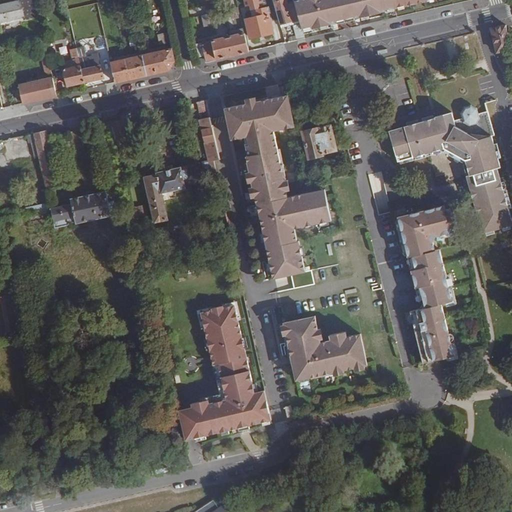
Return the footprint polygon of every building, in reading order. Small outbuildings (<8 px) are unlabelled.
[(35,0),(27,0),(0,6),(0,22),(24,17),(25,20),(39,16),(35,0)] [(246,20),(250,39),(274,33),(267,7),(261,9),(260,4),(264,2),(263,0),(244,0),(247,7),(251,6),(254,18),(246,20)] [(273,0),(280,24),(293,21),(289,7),(296,4),(295,3),(294,0),(273,0)] [(301,23),(303,30),(314,28),(314,30),(332,25),(332,24),(361,16),(361,18),(381,13),(381,11),(395,8),(393,0),(305,0),(295,3),(296,4),(301,23)] [(393,0),(395,8),(398,8),(415,4),(433,0),(393,0)] [(233,19),(241,17),(238,8),(231,9),(233,19)] [(212,15),(202,16),(205,26),(214,24),(212,15)] [(294,25),(298,40),(305,39),(303,30),(301,23),(294,25)] [(495,58),(511,54),(504,27),(489,30),(495,58)] [(111,30),(103,32),(107,47),(114,45),(111,30)] [(206,62),(249,52),(245,33),(196,44),(199,57),(205,56),(206,62)] [(165,34),(158,35),(161,45),(167,43),(165,34)] [(52,73),(44,39),(38,40),(46,75),(52,73)] [(80,61),(77,49),(70,50),(72,60),(62,62),(67,86),(84,82),(80,61)] [(174,61),(171,50),(155,53),(159,73),(169,70),(174,61)] [(133,58),(137,77),(159,73),(155,53),(133,58)] [(110,63),(115,83),(137,77),(133,58),(110,63)] [(80,61),(84,82),(104,78),(100,61),(90,63),(89,59),(80,61)] [(345,81),(343,70),(332,73),(335,84),(345,81)] [(19,86),(23,104),(57,96),(53,78),(19,86)] [(250,101),(226,107),(233,138),(244,136),(252,172),(249,173),(251,181),(254,180),(255,187),(252,187),(254,195),(257,195),(259,202),(289,195),(280,155),(283,154),(282,147),(279,147),(274,128),(295,123),(288,93),(257,100),(256,97),(249,99),(250,101)] [(390,131),(398,160),(445,147),(466,159),(470,175),(466,176),(482,233),(511,224),(511,221),(496,167),(500,166),(491,136),(494,135),(488,112),(478,114),(476,109),(471,105),(464,107),(461,112),(463,119),(454,121),(452,113),(390,131)] [(209,162),(214,161),(220,160),(211,117),(200,119),(209,162)] [(122,120),(110,122),(114,141),(126,138),(122,120)] [(336,149),(331,125),(318,128),(317,127),(305,130),(311,155),(313,157),(314,160),(316,161),(320,161),(322,159),(321,155),(323,152),(336,149)] [(34,134),(35,139),(48,136),(47,131),(34,134)] [(48,136),(35,139),(46,188),(58,185),(48,136)] [(398,160),(400,163),(429,155),(443,151),(461,162),(465,176),(466,176),(470,175),(466,159),(445,147),(398,160)] [(191,179),(189,166),(182,167),(157,172),(157,174),(145,177),(155,222),(167,219),(161,192),(185,187),(185,186),(187,186),(187,184),(190,183),(190,179),(191,179)] [(326,188),(307,192),(289,195),(259,202),(258,202),(268,247),(265,248),(268,258),(271,257),(272,264),(269,265),(272,274),(274,273),(275,277),(306,271),(302,256),(305,255),(303,245),(300,246),(296,226),(304,224),(304,227),(314,225),(313,222),(319,221),(320,224),(329,221),(329,219),(332,218),(326,188)] [(51,209),(53,219),(55,227),(70,224),(70,222),(77,220),(78,222),(111,215),(111,213),(116,212),(114,201),(109,202),(106,192),(72,199),(74,204),(51,209)] [(28,225),(53,219),(51,209),(50,202),(24,207),(28,225)] [(420,348),(423,362),(437,359),(447,356),(455,354),(449,333),(442,302),(446,301),(453,300),(446,274),(440,248),(435,249),(434,241),(437,235),(441,234),(456,230),(459,230),(453,207),(446,209),(444,204),(398,216),(399,217),(408,254),(408,256),(412,255),(415,268),(412,269),(414,276),(417,275),(420,285),(422,293),(424,301),(419,307),(410,310),(411,313),(413,321),(415,331),(419,330),(422,340),(424,347),(420,348)] [(0,211),(0,219),(13,216),(12,209),(0,211)] [(408,254),(399,217),(398,218),(397,218),(396,218),(396,219),(396,220),(403,252),(404,252),(404,253),(405,253),(406,254),(407,254),(408,254)] [(17,276),(15,266),(0,269),(0,276),(1,279),(17,276)] [(453,300),(446,301),(447,305),(457,302),(450,276),(446,274),(453,300)] [(183,440),(272,421),(266,395),(253,398),(253,395),(234,307),(223,309),(222,308),(212,310),(212,312),(198,315),(213,379),(218,377),(224,399),(206,404),(205,400),(189,404),(190,409),(176,413),(183,440)] [(336,370),(336,372),(337,373),(346,371),(345,368),(357,366),(358,368),(367,366),(366,363),(369,363),(362,332),(348,336),(347,331),(331,334),(332,339),(322,342),(321,338),(324,337),(322,328),(319,328),(315,314),(286,321),(286,323),(284,324),(286,334),(287,334),(289,334),(293,353),(299,379),(313,375),(336,370)] [(455,354),(458,353),(453,335),(453,334),(452,334),(451,333),(450,333),(449,333),(455,354)] [(227,511),(223,505),(220,508),(218,504),(215,500),(204,508),(196,511),(227,511)]
